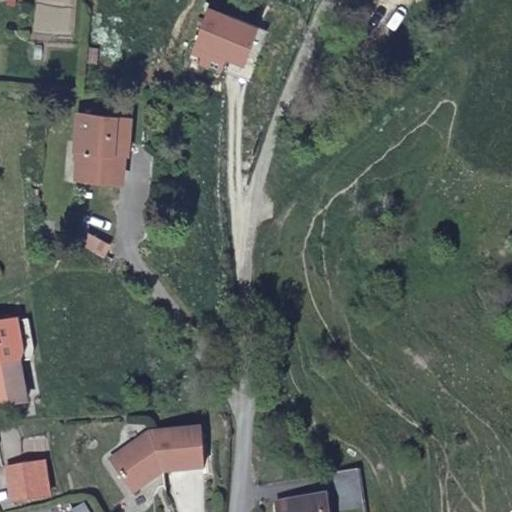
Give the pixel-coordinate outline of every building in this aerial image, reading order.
[(188,58),(222,70),(227,57),(240,62),(255,21),(209,3),(188,58)] [(77,147),(75,181),(124,184),(126,156),(133,156),(135,113),(74,109),(72,147),(77,147)] [(93,237),(87,249),(102,257),(108,245),(93,237)] [(0,407),(27,402),(18,361),(0,365),(0,407)] [(208,472),(205,433),(154,436),(114,461),(135,494),(156,481),(156,474),(208,472)] [(51,496),(44,463),(8,469),(14,501),(51,496)] [(333,511),(331,493),(279,502),(280,511),(333,511)]
